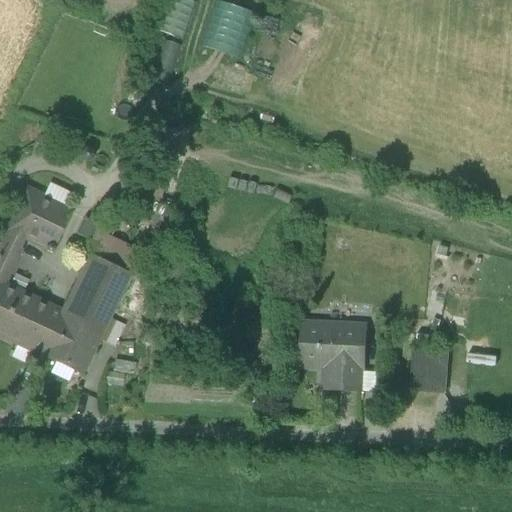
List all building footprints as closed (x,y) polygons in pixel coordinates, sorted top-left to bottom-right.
[(192,6),(173,0),(165,0),(156,32),(181,40),(192,6)] [(252,17),(216,4),(201,47),(238,59),(252,17)] [(178,49),(166,45),(154,79),(166,83),(178,49)] [(235,75),(221,68),(216,78),(230,85),(235,75)] [(152,149),(159,128),(147,124),(140,145),(152,149)] [(178,134),(159,128),(152,149),(136,195),(156,201),(178,134)] [(49,186),(42,200),(69,213),(76,198),(49,186)] [(42,200),(28,193),(9,231),(24,239),(50,251),(69,213),(42,200)] [(164,209),(148,204),(142,221),(158,227),(164,209)] [(98,226),(85,220),(78,234),(91,240),(95,233),(98,226)] [(9,231),(0,249),(0,285),(1,286),(24,239),(9,231)] [(140,254),(95,233),(91,240),(84,254),(89,256),(129,276),(140,254)] [(129,276),(89,256),(60,314),(41,355),(82,375),(91,356),(93,358),(96,357),(97,353),(96,351),(94,350),(129,276)] [(1,286),(0,285),(0,333),(18,295),(1,286)] [(60,314),(18,295),(0,333),(0,335),(41,355),(60,314)] [(112,322),(102,343),(114,348),(124,327),(112,322)] [(364,328),(304,325),(302,367),(323,368),(336,369),(335,391),(361,392),(362,374),(364,328)] [(446,368),(447,353),(414,350),(412,365),(446,368)] [(410,391),(444,394),(446,368),(412,365),(410,391)] [(322,390),(335,391),(336,369),(323,368),(322,390)] [(377,374),(362,374),(361,392),(377,393),(377,374)]
